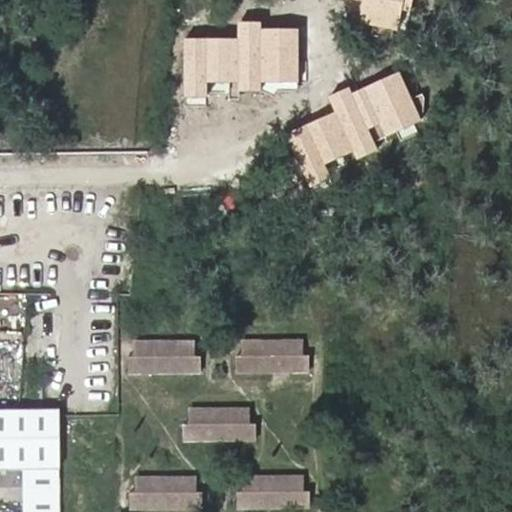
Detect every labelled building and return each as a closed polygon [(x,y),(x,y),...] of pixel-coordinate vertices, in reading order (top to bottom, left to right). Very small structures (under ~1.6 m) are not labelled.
[(352,0),(362,2),(359,20),(409,29),(413,0),(352,0)] [(237,40),(184,38),(183,96),(206,97),(206,83),(238,84),(238,90),(260,90),(260,84),(298,85),(299,29),(262,29),(262,22),(237,21),(237,40)] [(421,119),(398,71),(352,92),(349,87),(327,98),(334,113),(283,137),(307,188),(331,177),(325,164),(352,152),(357,162),(379,151),(368,129),(375,126),(381,138),(395,131),(399,139),(418,131),(414,123),(421,119)] [(193,343),(132,343),(132,358),(142,358),(142,371),(182,372),(183,357),(193,358),(193,343)] [(301,343),(240,343),(240,358),(250,358),(250,371),(291,372),(291,358),(301,358),(301,343)] [(142,371),(142,358),(132,358),(127,357),(126,371),(142,371)] [(193,358),(183,357),(182,372),(198,371),(198,357),(193,358)] [(250,371),(250,358),(240,358),(235,357),(235,372),(250,371)] [(301,358),(291,358),(291,372),(306,372),(307,358),(301,358)] [(54,511),(55,410),(0,409),(0,471),(18,471),(17,511),(54,511)] [(251,412),(190,411),(189,426),(200,426),(200,440),(240,440),(241,426),(251,426),(251,412)] [(200,440),(200,426),(189,426),(185,426),(184,440),(200,440)] [(251,426),(241,426),(240,440),(256,440),(256,426),(251,426)] [(193,479),(131,479),(131,494),(142,494),(142,508),(182,508),(182,494),(193,494),(193,479)] [(301,479),(240,479),(239,494),(250,494),(250,508),(291,508),(290,494),(301,494),(301,479)] [(142,508),(142,494),(131,494),(126,494),(126,508),(142,508)] [(193,494),(182,494),(182,508),(197,508),(198,494),(193,494)] [(250,508),(250,494),(239,494),(235,494),(234,508),(250,508)] [(301,494),(290,494),(291,508),(306,508),(306,494),(301,494)]
